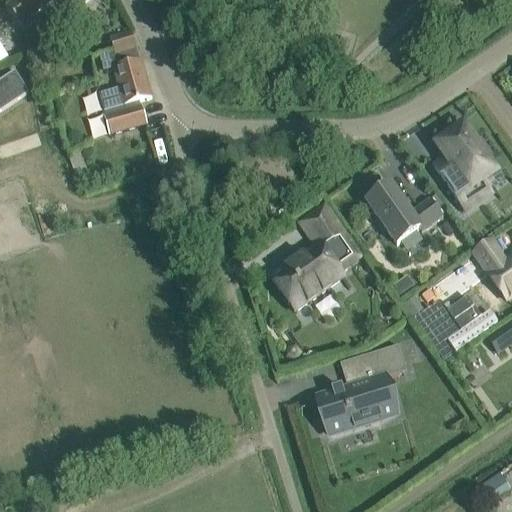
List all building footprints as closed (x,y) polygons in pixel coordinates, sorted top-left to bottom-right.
[(56,0),(15,0),(17,4),(6,12),(23,33),(35,23),(32,20),(56,0)] [(62,0),(76,16),(94,0),(62,0)] [(110,41),(114,54),(115,58),(137,51),(132,34),(110,41)] [(0,67),(0,68),(11,61),(0,44),(0,67)] [(114,54),(100,59),(104,73),(113,71),(119,92),(100,97),(105,114),(106,114),(107,119),(104,120),(110,138),(147,127),(142,109),(140,109),(139,104),(152,101),(141,63),(140,63),(137,51),(115,58),(114,54)] [(0,114),(29,95),(15,74),(0,83),(0,114)] [(446,161),(434,170),(457,202),(458,202),(495,175),(484,159),(487,157),(478,143),(475,146),(463,129),(437,148),(446,161)] [(302,179),(283,192),(292,206),(312,193),(302,179)] [(431,202),(410,216),(391,189),(367,206),(377,220),(375,221),(385,235),(387,233),(397,247),(419,232),(422,235),(443,220),(431,202)] [(328,258),(349,244),(325,210),(301,227),(317,250),(272,281),(294,314),(344,280),(328,258)] [(477,254),(421,293),(434,311),(489,272),(508,299),(511,295),(511,259),(509,261),(494,240),(476,253),(477,254)] [(444,311),(439,314),(456,338),(442,347),(450,359),(492,329),(484,318),(476,324),(462,304),(447,315),(444,311)] [(511,326),(488,343),(498,356),(511,345),(511,326)] [(397,418),(393,403),(386,381),(406,375),(398,348),(340,366),(348,391),(343,393),(342,389),(340,390),(342,394),(334,396),(333,392),(331,393),(333,396),(317,401),(329,439),(397,418)]
